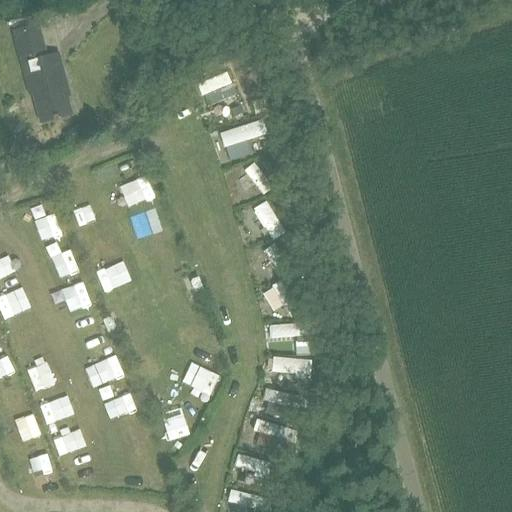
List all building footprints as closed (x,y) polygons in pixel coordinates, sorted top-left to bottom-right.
[(65,85),(58,54),(54,56),(54,55),(45,57),(37,26),(14,33),(30,93),(33,92),(42,122),(70,114),(62,86),(65,85)] [(143,53),(141,69),(148,70),(150,54),(143,53)] [(230,73),(201,83),(208,106),(238,97),(230,73)] [(222,132),(229,160),(258,153),(255,138),(270,134),(267,121),(222,132)] [(75,125),(62,134),(69,144),(82,135),(75,125)] [(275,139),(263,142),(267,154),(278,151),(275,139)] [(280,156),(262,160),(264,168),(271,172),(284,169),(280,156)] [(262,189),(269,184),(255,166),(248,171),(262,189)] [(145,175),(125,185),(135,204),(155,194),(145,175)] [(289,196),(273,199),(276,214),(292,210),(289,196)] [(301,238),(286,241),(290,259),(304,256),(301,238)] [(308,271),(299,272),(300,280),(309,278),(308,271)] [(202,289),(197,277),(191,280),(190,283),(194,291),(196,292),(202,289)] [(310,280),(296,282),(298,294),(312,293),(310,280)] [(108,318),(102,321),(107,333),(113,330),(115,327),(111,319),(108,318)] [(315,336),(311,342),(312,359),(327,358),(326,345),(326,336),(317,336),(315,336)] [(318,362),(317,375),(328,376),(330,364),(318,362)] [(190,366),(184,385),(214,395),(220,376),(190,366)] [(314,379),(313,396),(328,397),(329,380),(314,379)] [(315,400),(312,412),(323,415),(327,403),(315,400)] [(296,417),(293,425),(307,429),(310,421),(296,417)] [(280,451),(282,440),(299,445),(302,433),(261,422),(255,444),(280,451)] [(237,469),(279,479),(282,465),(240,456),(237,469)] [(231,490),(228,505),(261,511),(272,511),(275,500),(231,490)]
